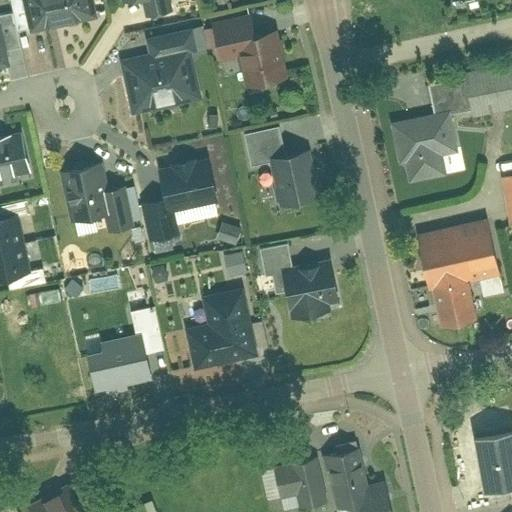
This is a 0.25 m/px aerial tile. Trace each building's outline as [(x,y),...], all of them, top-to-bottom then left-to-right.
[(17,33),(31,30),(24,0),(10,0),(13,12),(17,33)] [(24,0),(31,30),(31,33),(97,19),(93,0),(24,0)] [(171,0),(123,0),(124,4),(142,0),(144,0),(148,15),(174,10),(171,0)] [(0,14),(0,20),(7,52),(21,49),(17,33),(13,12),(0,14)] [(256,17),(217,26),(224,59),(240,55),(247,87),(287,79),(277,32),(260,35),(256,17)] [(0,20),(0,68),(10,66),(7,52),(0,20)] [(150,55),(121,61),(133,115),(201,100),(190,52),(207,48),(202,26),(191,29),(189,20),(172,23),(174,33),(147,39),(150,55)] [(432,113),(394,118),(400,164),(410,163),(412,179),(451,173),(448,152),(458,150),(454,119),(511,110),(511,70),(427,83),(432,113)] [(218,116),(209,115),(208,129),(216,130),(218,116)] [(274,158),(283,205),(319,198),(309,148),(287,152),(283,126),(242,134),(248,163),(274,158)] [(32,174),(23,133),(0,137),(0,173),(1,173),(3,180),(32,174)] [(220,203),(210,158),(160,169),(167,200),(170,213),(177,212),(179,225),(218,216),(216,204),(220,203)] [(97,166),(65,172),(73,222),(108,216),(102,190),(97,166)] [(136,185),(102,190),(108,216),(111,229),(145,220),(136,185)] [(0,208),(0,220),(18,216),(51,208),(48,196),(0,208)] [(170,213),(167,200),(143,205),(145,220),(150,243),(182,236),(179,225),(177,212),(170,213)] [(0,220),(0,282),(10,280),(33,275),(18,216),(0,220)] [(241,230),(223,224),(218,239),(236,245),(241,230)] [(144,237),(142,227),(133,229),(135,239),(144,237)] [(488,232),(414,246),(422,291),(435,289),(441,322),(472,316),(465,282),(496,276),(488,232)] [(279,264),(288,314),(340,305),(331,255),(279,264)] [(33,275),(10,280),(11,290),(63,281),(60,266),(33,275)] [(249,284),(206,292),(211,318),(193,321),(201,366),(263,355),(249,284)] [(57,288),(25,295),(27,308),(59,303),(57,288)] [(134,332),(98,340),(100,348),(86,352),(95,392),(149,380),(143,350),(161,346),(151,304),(129,309),(134,332)] [(511,432),(480,437),(487,491),(511,487),(511,432)] [(366,485),(359,450),(326,457),(337,511),(393,511),(387,481),(366,485)] [(318,504),(311,461),(269,468),(275,501),(299,497),(301,507),(318,504)] [(112,511),(95,478),(72,489),(83,511),(112,511)] [(83,511),(72,489),(33,508),(35,511),(83,511)] [(114,506),(116,511),(146,511),(140,496),(114,506)]
